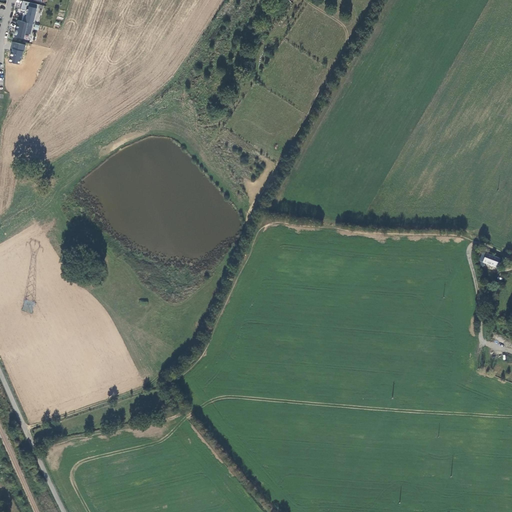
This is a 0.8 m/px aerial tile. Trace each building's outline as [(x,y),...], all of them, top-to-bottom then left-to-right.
[(36,11),(38,4),(23,1),(21,9),(25,10),(24,13),(23,21),(33,24),(35,16),(36,16),(37,11),(36,11)] [(33,24),(23,21),(21,21),(18,20),(14,36),(24,38),(25,35),(27,33),(30,34),(33,24)] [(12,42),(9,62),(21,64),(24,44),(12,42)] [(483,263),(485,260),(483,259),(487,251),(484,249),(479,261),(483,263)] [(501,261),(502,259),(491,253),(487,251),(483,259),(485,260),(496,265),(498,260),(501,261)]
